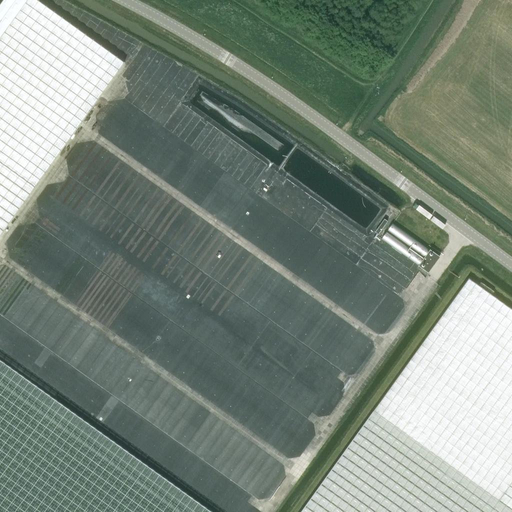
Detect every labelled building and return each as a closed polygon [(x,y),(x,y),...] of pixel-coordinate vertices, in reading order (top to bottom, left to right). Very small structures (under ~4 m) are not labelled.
[(2,0),(0,4),(0,235),(124,62),(36,0),(2,0)] [(210,118),(202,117),(202,126),(209,127),(210,118)] [(388,223),(384,221),(375,234),(378,236),(388,223)] [(255,269),(259,276),(305,309),(306,312),(317,310),(314,305),(318,308),(322,308),(321,303),(308,294),(319,287),(308,289),(305,276),(301,276),(301,273),(309,272),(261,236),(263,233),(254,226),(245,237),(257,246),(249,247),(250,252),(252,249),(257,253),(252,254),(254,264),(256,268),(255,269)] [(418,266),(427,273),(439,257),(429,250),(418,266)] [(511,511),(511,310),(468,279),(373,411),(300,511),(511,511)] [(491,295),(493,292),(480,282),(478,286),(491,295)] [(211,511),(0,360),(0,511),(211,511)]
